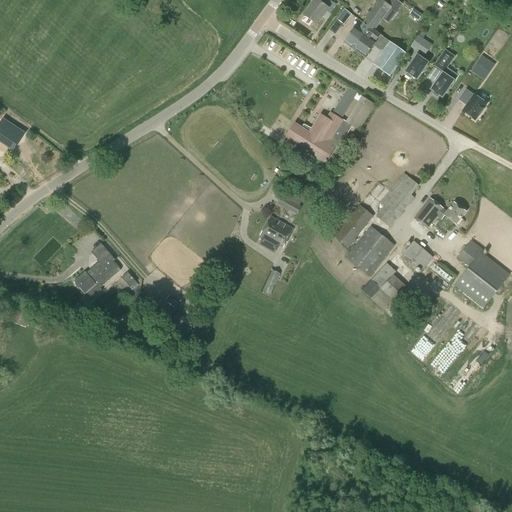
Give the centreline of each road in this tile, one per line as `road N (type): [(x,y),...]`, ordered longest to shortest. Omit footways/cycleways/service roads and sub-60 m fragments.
road 1 (tertiary): [(0,226),(216,79),(262,20)]
road 2 (unclassified): [(473,146),(262,20)]
